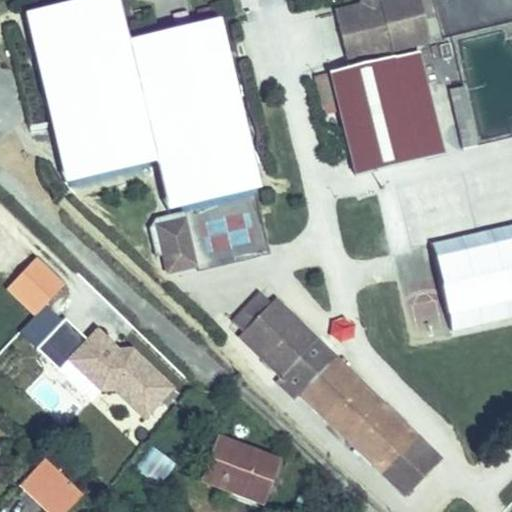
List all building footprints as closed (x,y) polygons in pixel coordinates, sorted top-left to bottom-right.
[(364,3),(336,9),(349,67),(332,71),(355,174),(418,160),(394,57),(392,50),(431,41),(421,0),(380,0),(382,6),(365,10),(364,3)] [(363,0),(364,3),(365,10),(382,6),(380,0),(363,0)] [(394,57),(418,160),(442,155),(419,51),(394,57)] [(449,89),(462,148),(477,145),(464,86),(449,89)] [(156,257),(164,255),(157,228),(186,221),(184,213),(157,220),(149,229),(156,257)] [(186,221),(157,228),(164,255),(168,273),(197,266),(186,221)] [(511,229),(430,250),(451,337),(511,322),(511,229)] [(35,256),(24,267),(34,277),(27,284),(37,293),(54,274),(35,256)] [(34,277),(24,267),(17,274),(27,284),(34,277)] [(243,331),(271,302),(261,292),(233,321),(243,331)] [(243,331),(239,335),(281,376),(317,339),(275,298),(271,302),(243,331)] [(87,341),(65,320),(36,350),(59,372),(69,362),(100,391),(115,391),(144,419),(173,389),(131,350),(121,361),(93,335),(87,341)] [(299,394),(335,357),(317,339),(281,376),(299,394)] [(429,448),(335,357),(299,394),(404,496),(422,477),(411,467),(429,448)] [(235,486),(263,497),(277,462),(219,441),(204,481),(233,492),(235,486)] [(158,486),(174,466),(150,448),(135,468),(158,486)] [(422,477),(439,459),(429,448),(411,467),(422,477)] [(66,511),(82,496),(44,460),(20,485),(48,511),(66,511)] [(259,509),(263,497),(235,486),(233,492),(231,498),(259,509)] [(298,496),(292,511),(306,511),(311,500),(298,496)]
